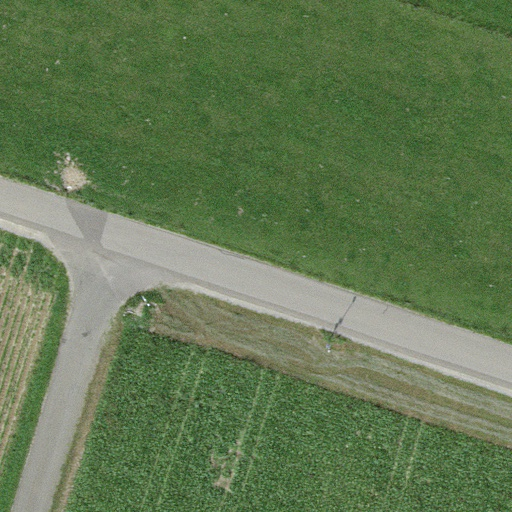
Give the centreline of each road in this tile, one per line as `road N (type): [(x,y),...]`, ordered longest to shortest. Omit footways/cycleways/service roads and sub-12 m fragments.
road 1 (unclassified): [(0,200),(511,372)]
road 2 (track): [(35,511),(121,240)]
